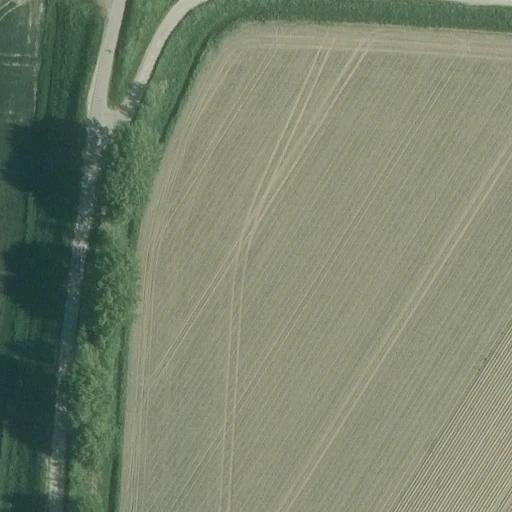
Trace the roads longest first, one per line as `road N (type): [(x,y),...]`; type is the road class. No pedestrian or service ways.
road 1 (unclassified): [(55,511),(67,342),(97,120)]
road 2 (unclassified): [(193,0),(173,16),(121,119),(97,120)]
road 3 (unclassified): [(97,120),(116,0)]
